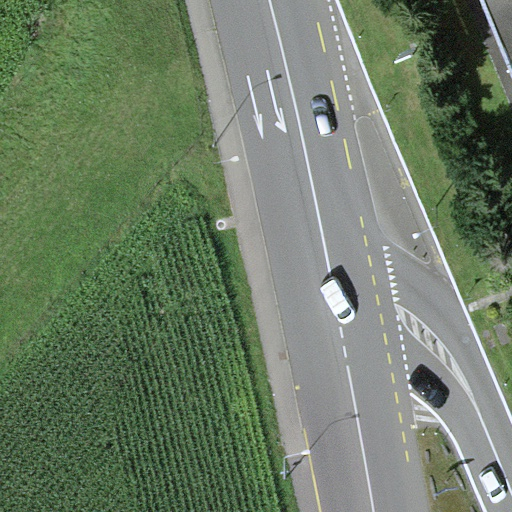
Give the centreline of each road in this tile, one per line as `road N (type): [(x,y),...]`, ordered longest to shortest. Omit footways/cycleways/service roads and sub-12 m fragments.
road 1 (secondary): [(331,276),(435,341),(473,394),(511,487)]
road 2 (secondary): [(331,276),(272,0)]
road 3 (secondary): [(374,511),(331,276)]
